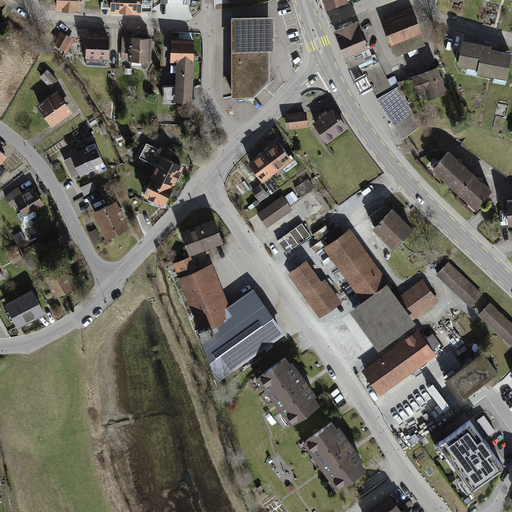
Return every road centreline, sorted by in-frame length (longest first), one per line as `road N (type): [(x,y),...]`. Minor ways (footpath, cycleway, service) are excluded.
road 1 (residential): [(198,187),(436,511)]
road 2 (tertiary): [(328,67),(398,172),(488,263)]
road 3 (residential): [(15,0),(50,19),(210,26)]
road 4 (residential): [(113,285),(92,266),(40,165),(0,130)]
road 5 (tertiary): [(113,285),(44,338),(0,344)]
road 6 (tertiary): [(198,187),(113,285)]
road 7 (residential): [(210,26),(210,106),(247,135)]
